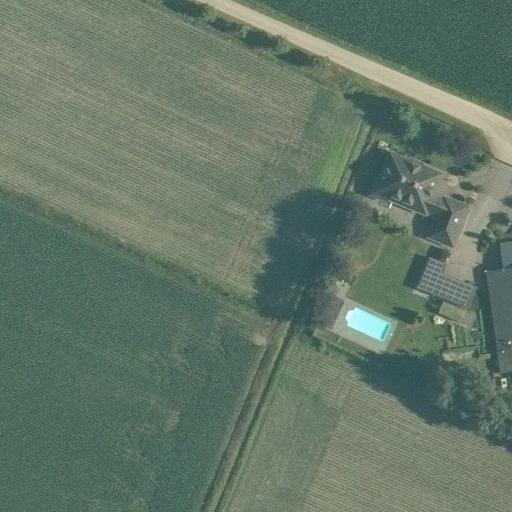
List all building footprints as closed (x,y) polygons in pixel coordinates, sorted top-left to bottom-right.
[(427,239),(451,248),(467,206),(443,197),(442,199),(433,195),(442,176),(389,154),(370,197),(425,218),(426,216),(434,219),(427,239)] [(499,376),(509,374),(511,391),(511,390),(511,244),(498,247),(501,272),(485,274),(499,376)] [(425,266),(443,273),(446,265),(429,257),(425,266)] [(443,273),(425,266),(416,290),(464,308),(473,286),(443,273)] [(315,313),(311,321),(325,327),(328,319),(315,313)]
